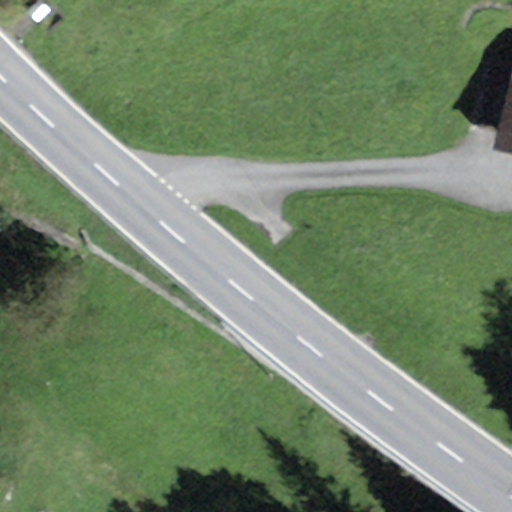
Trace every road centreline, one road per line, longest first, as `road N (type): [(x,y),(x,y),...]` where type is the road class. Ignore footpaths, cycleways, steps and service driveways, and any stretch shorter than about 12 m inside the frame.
road 1 (tertiary): [(511,501),(170,232),(0,77)]
road 2 (unknown): [(511,177),(215,180),(144,208)]
